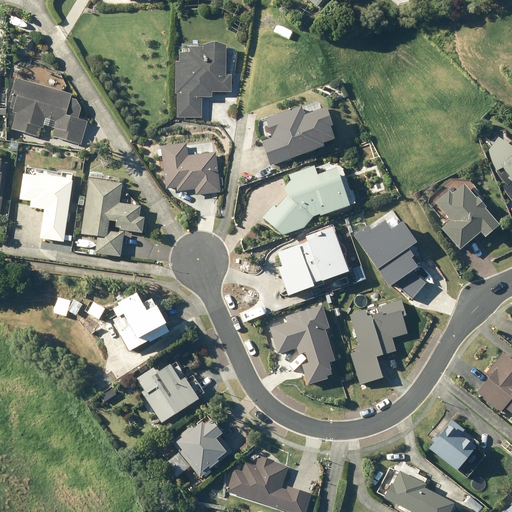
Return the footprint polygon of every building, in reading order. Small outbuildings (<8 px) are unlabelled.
[(301,0),(312,9),(319,0),(301,0)] [(179,55),(174,55),(174,64),(171,64),(172,96),(174,96),(174,119),(199,119),(198,100),(208,99),(208,95),(227,94),(227,77),(222,77),(221,48),(197,49),(198,50),(179,51),(179,55)] [(7,93),(11,94),(6,109),(10,110),(10,113),(13,114),(8,130),(35,138),(38,129),(40,130),(41,127),(52,130),(50,137),(78,146),(84,123),(74,120),(77,109),(73,101),(68,100),(69,96),(11,79),(7,93)] [(258,141),(267,166),(321,147),(320,144),(330,140),(325,127),(328,126),(322,107),(300,115),(297,106),(261,119),(268,138),(258,141)] [(511,154),(494,141),(485,152),(486,158),(488,164),(491,170),(494,175),(497,180),(501,185),(501,186),(499,189),(500,193),(502,197),(505,201),(509,204),(511,199),(511,154)] [(218,193),(212,152),(185,156),(183,142),(157,146),(164,189),(175,187),(175,192),(192,189),(193,197),(218,193)] [(269,207),(258,219),(279,237),(300,230),(309,220),(315,218),(316,219),(343,209),(330,172),(312,179),(308,169),(284,177),(286,184),(279,191),(282,199),(273,210),(269,207)] [(41,211),(36,241),(59,244),(68,184),(18,176),(15,201),(28,203),(27,209),(41,211)] [(94,238),(92,256),(117,259),(121,234),(116,233),(116,232),(138,235),(140,220),(135,219),(136,209),(115,205),(118,186),(85,181),(78,235),(94,238)] [(446,223),(436,232),(454,253),(475,236),(479,241),(494,229),(478,210),(480,209),(472,201),(471,202),(459,187),(448,196),(445,193),(431,205),(446,223)] [(365,225),(350,235),(385,288),(414,269),(407,259),(410,257),(404,248),(412,242),(398,222),(386,229),(381,222),(368,230),(365,225)] [(327,230),(301,239),(303,245),(274,254),(279,268),(276,269),(285,298),(308,291),(307,287),(342,276),(327,230)] [(121,331),(115,335),(125,354),(142,345),(143,347),(163,336),(144,303),(134,308),(128,297),(109,308),(110,310),(109,310),(121,331)] [(104,310),(89,300),(81,312),(96,322),(104,310)] [(363,310),(348,314),(357,345),(352,346),(354,351),(349,353),(359,384),(379,378),(373,357),(393,351),(389,338),(404,333),(399,316),(404,315),(400,300),(376,307),(377,312),(365,315),(363,310)] [(72,301),(64,312),(72,318),(80,306),(72,301)] [(325,362),(331,360),(322,330),(326,329),(319,305),(285,315),(287,321),(267,326),(275,353),(294,348),(296,353),(302,351),(305,362),(300,364),(305,384),(324,379),(323,376),(328,374),(325,362)] [(193,350),(189,341),(174,349),(178,357),(193,350)] [(485,380),(473,395),(496,415),(500,410),(511,420),(511,365),(500,355),(481,377),(485,380)] [(146,393),(151,400),(147,403),(158,421),(201,395),(190,377),(183,381),(173,364),(156,375),(152,369),(135,379),(144,394),(146,393)] [(115,395),(110,387),(98,395),(103,403),(115,395)] [(168,444),(195,479),(228,454),(205,423),(197,429),(195,426),(190,430),(189,428),(168,444)] [(427,443),(430,445),(425,450),(451,474),(475,448),(449,423),(437,436),(435,434),(427,443)] [(175,454),(161,465),(172,480),(186,469),(175,454)] [(224,493),(279,511),(302,511),(308,495),(285,487),(283,491),(279,489),(286,468),(271,464),(271,463),(255,457),(252,468),(242,464),(239,472),(232,470),(224,493)] [(388,485),(379,500),(400,511),(445,511),(449,507),(420,491),(422,487),(396,473),(389,486),(388,485)] [(455,502),(459,504),(458,507),(466,511),(468,511),(469,511),(471,511),(473,511),(479,504),(461,492),(455,502)] [(511,511),(511,503),(502,511),(511,511)]
